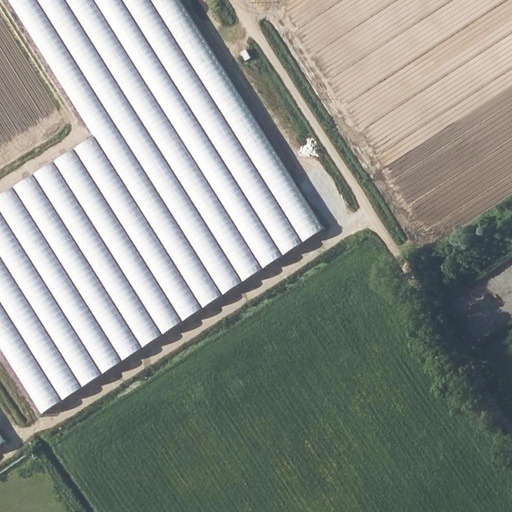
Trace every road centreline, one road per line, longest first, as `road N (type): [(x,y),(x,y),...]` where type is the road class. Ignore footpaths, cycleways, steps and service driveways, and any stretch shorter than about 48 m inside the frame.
road 1 (unclassified): [(236,0),(511,428)]
road 2 (track): [(0,470),(378,226)]
